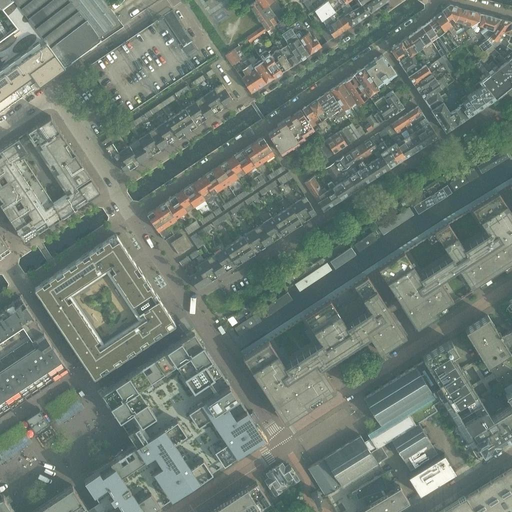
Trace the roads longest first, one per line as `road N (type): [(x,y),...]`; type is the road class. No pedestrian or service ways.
road 1 (residential): [(511,285),(278,438)]
road 2 (residential): [(189,305),(46,89)]
road 3 (residential): [(189,305),(324,218)]
road 4 (residential): [(278,438),(189,305)]
road 5 (residential): [(46,89),(173,0)]
road 6 (residential): [(298,181),(420,102)]
road 7 (residential): [(324,218),(446,141)]
